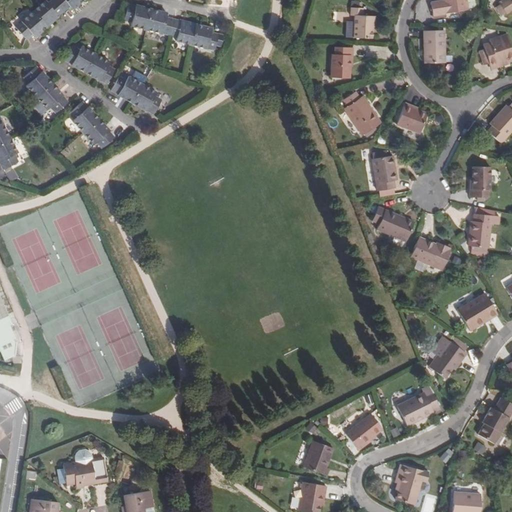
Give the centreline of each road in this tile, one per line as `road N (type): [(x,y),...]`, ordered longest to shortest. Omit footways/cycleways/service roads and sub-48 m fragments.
road 1 (residential): [(511,329),(493,346),(463,412),(442,433),(359,467),(354,483)]
road 2 (residential): [(410,0),(402,58),(412,81),(430,99),(462,106)]
road 3 (unclassified): [(4,511),(19,417),(0,395)]
